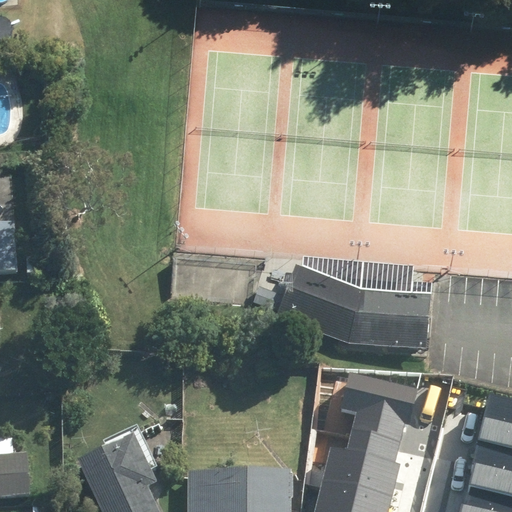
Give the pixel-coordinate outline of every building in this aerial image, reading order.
[(14,229),(0,228),(0,281),(16,281),(14,229)] [(46,251),(22,252),(22,280),(46,279),(46,251)] [(271,325),(343,353),(422,359),(428,294),(361,289),(295,265),(271,325)] [(350,373),(342,408),(356,412),(352,430),(401,442),(406,420),(410,421),(417,389),(350,373)] [(511,399),(491,394),(479,442),(511,449),(511,399)] [(331,445),(322,480),(393,497),(401,464),(395,463),(401,442),(352,430),(348,449),(331,445)] [(105,454),(70,470),(88,511),(146,511),(142,501),(148,498),(142,483),(151,479),(131,434),(101,447),(105,454)] [(0,503),(28,504),(27,461),(9,461),(9,442),(0,442),(0,503)] [(511,449),(479,442),(469,488),(511,497),(511,449)] [(285,511),(287,483),(182,479),(180,511),(285,511)] [(388,511),(393,497),(322,480),(314,511),(388,511)] [(511,511),(511,497),(469,488),(463,511),(511,511)]
